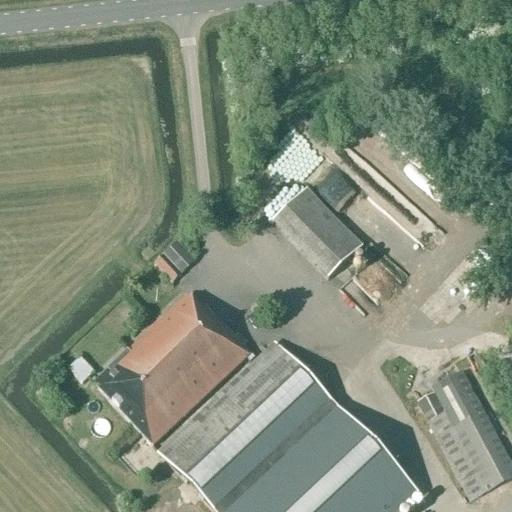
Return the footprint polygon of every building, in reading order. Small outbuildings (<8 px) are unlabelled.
[(501,144),(511,137),(511,117),(507,120),(492,129),(501,144)] [(327,283),(362,249),(307,192),(272,226),(327,283)] [(171,286),(194,265),(176,246),(153,268),(171,286)] [(201,313),(187,298),(92,387),(151,450),(245,361),(249,365),(253,361),(204,309),(201,313)] [(157,456),(209,511),(398,511),(414,497),(273,347),(157,456)] [(82,383),(95,370),(81,356),(69,369),(82,383)] [(470,505),(511,482),(511,472),(460,377),(431,392),(433,396),(416,405),(470,505)]
